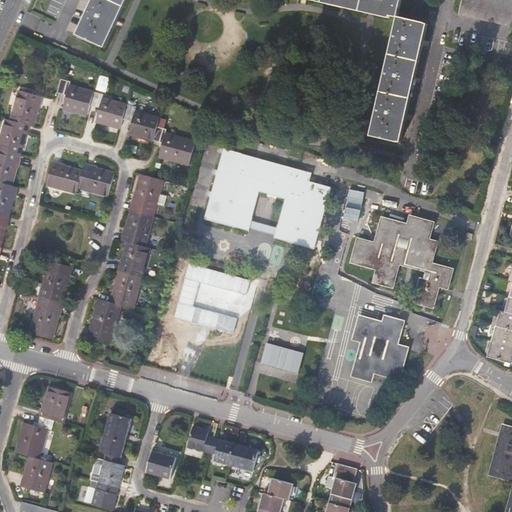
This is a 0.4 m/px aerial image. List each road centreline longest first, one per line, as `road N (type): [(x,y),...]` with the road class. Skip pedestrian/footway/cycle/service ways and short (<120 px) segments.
road 1 (residential): [(60,368),(121,177),(114,157),(63,142),(41,152),(0,313)]
road 2 (residential): [(511,131),(455,349)]
road 3 (residential): [(157,395),(372,454)]
road 4 (residential): [(217,509),(137,491),(157,395)]
road 5 (residential): [(455,349),(372,454)]
road 6 (unknown): [(432,379),(411,315),(351,293)]
